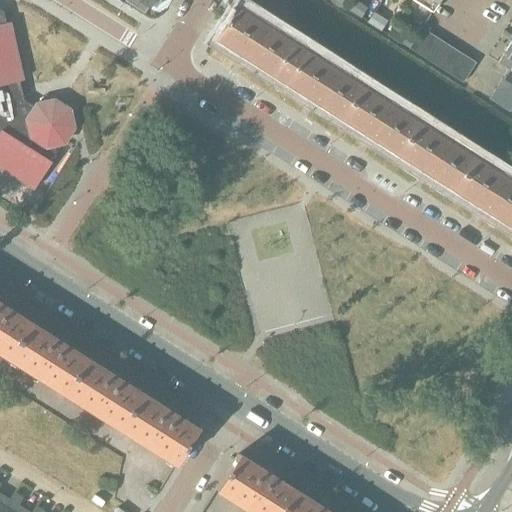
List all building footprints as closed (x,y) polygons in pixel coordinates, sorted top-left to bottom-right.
[(126,0),(126,1),(134,6),(144,12),(148,5),(149,6),(152,0),(126,0)] [(438,0),(413,0),(432,11),(438,0)] [(365,9),(352,1),(347,10),(359,18),(365,9)] [(292,41),(235,5),(214,38),(239,54),(279,80),(289,66),(284,63),(286,60),(282,58),(292,41)] [(72,127),(68,110),(53,100),(36,104),(32,110),(28,107),(24,104),(26,102),(23,100),(20,86),(19,81),(22,80),(9,22),(5,22),(3,11),(0,9),(0,167),(33,188),(51,161),(49,160),(55,150),(54,144),(63,142),(72,127)] [(385,22),(373,14),(367,23),(380,31),(385,22)] [(405,35),(393,27),(387,36),(400,43),(405,35)] [(419,55),(432,35),(421,28),(408,48),(419,55)] [(442,42),(432,35),(419,55),(430,62),(442,42)] [(279,80),(308,98),(315,103),(340,118),(361,85),(292,41),(282,58),(286,60),(284,63),(289,66),(279,80)] [(453,49),(442,42),(430,62),(440,69),(453,49)] [(511,43),(510,43),(497,63),(507,69),(511,72),(511,43)] [(453,49),(440,69),(451,76),(464,56),(453,49)] [(474,63),(464,56),(451,76),(462,83),(474,63)] [(501,79),(511,86),(511,72),(507,69),(501,79)] [(511,86),(501,79),(494,89),(511,100),(511,86)] [(340,118),(364,134),(372,139),(396,154),(417,121),(361,85),(340,118)] [(488,99),(508,112),(511,105),(511,100),(494,89),(488,99)] [(396,154),(421,170),(428,174),(453,190),(474,157),(417,121),(396,154)] [(453,190),(478,206),(485,210),(511,227),(511,180),(474,157),(453,190)] [(0,353),(8,358),(31,321),(0,302),(0,353)] [(8,358),(63,393),(86,357),(31,321),(8,358)] [(142,392),(86,357),(63,393),(119,429),(142,392)] [(119,429),(174,464),(198,427),(142,392),(119,429)] [(235,458),(215,489),(251,511),(279,511),(294,489),(238,453),(235,458)] [(331,511),(294,489),(279,511),(331,511)] [(28,511),(16,504),(20,497),(13,492),(9,500),(0,511),(28,511)] [(0,511),(9,500),(0,494),(0,511)]
